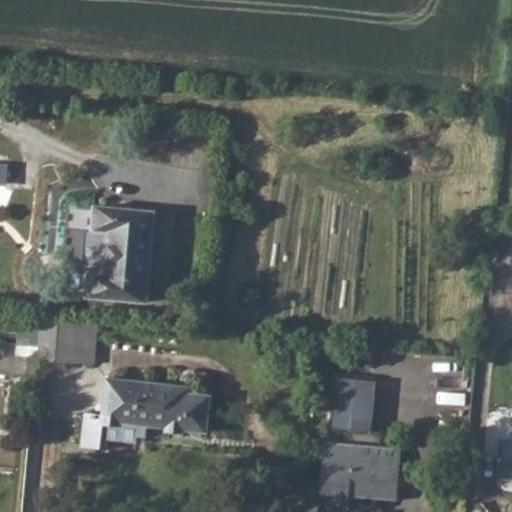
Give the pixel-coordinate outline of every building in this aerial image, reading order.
[(0,180),(8,181),(9,163),(0,162),(0,180)] [(89,295),(149,300),(157,215),(97,208),(95,226),(111,227),(108,272),(90,271),(89,295)] [(90,271),(108,272),(111,227),(95,226),(89,231),(87,266),(90,271)] [(51,315),(42,314),(40,355),(99,359),(103,319),(51,315)] [(0,370),(15,371),(16,340),(0,339),(0,370)] [(373,430),(378,375),(336,371),(331,426),(373,430)] [(195,390),(112,381),(107,417),(90,415),(85,448),(107,452),(109,442),(140,447),(141,440),(150,441),(151,429),(169,430),(169,434),(187,435),(188,432),(210,433),(213,396),(194,396),(195,390)] [(487,455),(499,456),(501,431),(489,430),(487,455)] [(511,445),(501,444),(498,481),(511,482),(511,445)] [(355,495),(354,504),(398,506),(400,451),(356,448),(328,446),(323,509),(345,510),(347,495),(355,495)]
